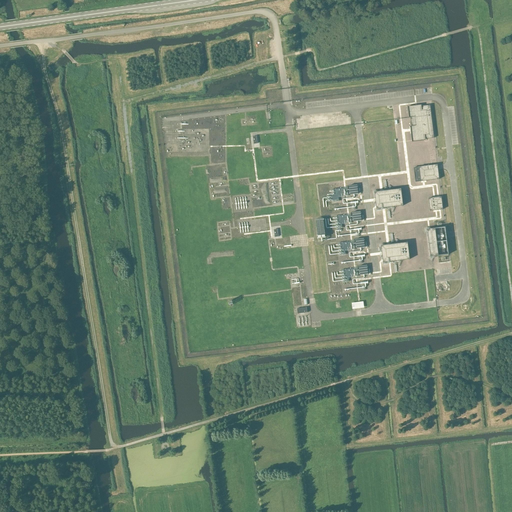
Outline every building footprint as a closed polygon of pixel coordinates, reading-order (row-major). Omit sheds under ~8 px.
[(434,138),(430,105),(421,106),(421,105),(407,106),(409,117),(410,117),(411,126),(410,126),(412,142),(425,140),(425,139),(434,138)] [(413,167),(415,182),(439,179),(437,164),(413,167)] [(349,186),(350,195),(358,194),(357,185),(349,186)] [(374,192),(376,209),(403,206),(401,189),(374,192)] [(428,199),(430,211),(443,209),(441,197),(428,199)] [(352,213),(353,222),(361,221),(360,212),(352,213)] [(427,229),(430,257),(438,256),(435,228),(427,229)] [(355,239),(356,248),(365,247),(363,239),(355,239)] [(381,246),(383,262),(409,259),(407,243),(381,246)] [(359,266),(360,275),(368,274),(367,265),(359,266)]
